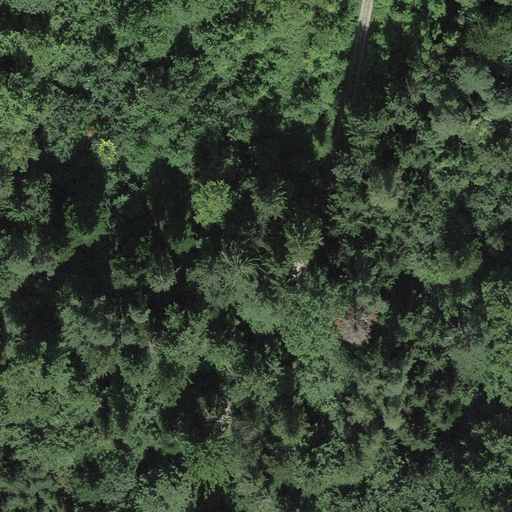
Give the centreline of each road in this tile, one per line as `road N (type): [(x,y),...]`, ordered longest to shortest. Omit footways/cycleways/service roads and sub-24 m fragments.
road 1 (track): [(361,0),(315,217),(192,462),(177,511)]
road 2 (track): [(0,404),(92,511)]
road 3 (unclassified): [(511,402),(455,511)]
